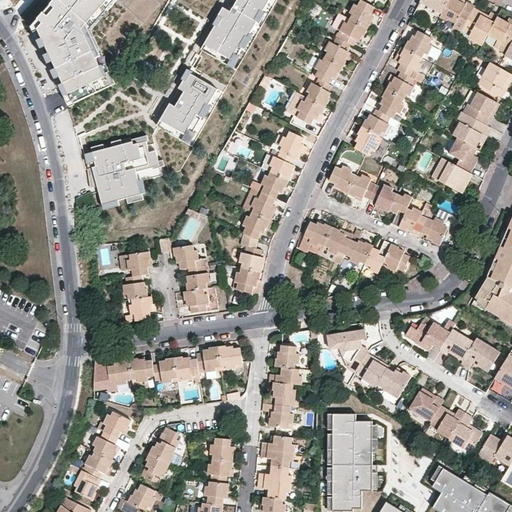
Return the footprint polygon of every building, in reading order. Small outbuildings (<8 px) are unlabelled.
[(110,0),(64,0),(63,1),(61,0),(56,0),(53,5),(57,8),(50,16),(45,13),(40,19),(45,23),(40,29),(40,30),(44,38),(39,41),(43,49),(48,47),(51,53),(46,55),(50,64),(55,62),(58,69),(53,71),(57,79),(62,77),(65,83),(61,85),(66,96),(70,94),(75,103),(111,86),(85,29),(110,0)] [(110,0),(85,29),(111,86),(116,84),(91,30),(117,0),(110,0)] [(238,55),(243,48),(240,46),(246,35),(248,37),(258,22),(255,20),(261,10),(264,12),(270,0),(230,0),(226,9),(224,7),(219,15),(221,16),(216,26),(205,44),(219,53),(216,58),(228,65),(235,53),(238,55)] [(374,7),(362,0),(360,0),(359,4),(355,3),(351,12),(353,13),(351,17),(368,27),(372,20),(371,19),(374,13),(372,12),(374,7)] [(420,0),(420,1),(442,13),(449,0),(420,0)] [(453,27),(461,31),(463,27),(472,11),(474,7),(474,6),(467,2),(465,5),(460,1),(457,0),(449,0),(442,13),(441,16),(448,20),(449,18),(456,22),(453,27)] [(420,1),(418,4),(440,17),(441,16),(442,13),(420,1)] [(53,5),(45,13),(50,16),(57,8),(53,5)] [(488,15),(474,7),(472,11),(481,16),(479,18),(485,21),(488,15)] [(258,22),(260,23),(266,13),(264,12),(261,10),(255,20),(258,22)] [(497,17),(498,15),(491,11),(488,15),(485,21),(479,18),(481,16),(472,11),(463,27),(470,32),(469,35),(468,37),(481,45),(488,34),(497,17)] [(351,17),(340,12),(333,25),(341,29),(346,21),(349,22),(351,17)] [(368,27),(351,17),(349,22),(346,21),(341,29),(344,31),(341,37),(351,43),(355,45),(358,38),(360,39),(363,33),(365,33),(368,27)] [(505,53),(511,40),(511,25),(506,22),(497,17),(488,34),(498,39),(494,46),(505,53)] [(35,32),(40,30),(40,29),(45,23),(40,19),(33,27),(35,32)] [(463,27),(461,31),(469,35),(470,32),(463,27)] [(433,37),(420,30),(416,36),(414,35),(411,41),(409,40),(406,47),(424,57),(426,52),(428,53),(433,45),(430,43),(433,37)] [(243,48),(245,49),(251,38),(248,37),(246,35),(240,46),(243,48)] [(341,37),(338,36),(335,41),(332,40),(327,49),(329,51),(327,55),(344,64),(348,57),(346,56),(350,50),(348,48),(351,43),(341,37)] [(466,39),(480,47),(481,45),(468,37),(466,39)] [(219,53),(205,44),(202,50),(216,58),(219,53)] [(404,54),(403,53),(406,47),(402,45),(396,58),(400,60),(404,54)] [(424,57),(406,47),(403,53),(404,54),(400,60),(403,61),(403,62),(399,69),(402,71),(412,76),(415,78),(422,81),(426,75),(419,71),(423,63),(421,62),(424,57)] [(228,65),(234,68),(241,56),(238,55),(235,53),(228,65)] [(344,64),(327,55),(324,60),(321,58),(317,67),(320,68),(316,75),(319,76),(330,82),(333,76),(335,76),(339,70),(340,71),(344,64)] [(55,62),(50,64),(53,71),(58,69),(55,62)] [(479,82),(502,96),(506,89),(503,88),(507,81),(509,83),(511,77),(511,74),(498,66),(493,63),(489,71),(486,69),(479,82)] [(182,79),(184,80),(187,82),(192,74),(193,72),(188,69),(182,79)] [(392,81),(388,88),(405,97),(407,93),(410,94),(414,85),(412,84),(415,78),(412,76),(402,71),(399,77),(397,76),(393,82),(392,81)] [(171,103),(161,120),(174,128),(171,133),(183,140),(189,129),(194,132),(202,117),(200,115),(206,103),(209,105),(218,89),(192,74),(187,82),(184,80),(179,88),(171,103)] [(308,95),(326,105),(329,98),(328,97),(331,91),(330,90),(333,84),(330,82),(319,76),(316,82),(312,80),(307,89),(310,91),(308,95)] [(405,97),(388,88),(384,95),(386,96),(382,102),(384,104),(381,110),(390,115),(394,117),(397,111),(400,112),(404,103),(402,102),(405,97)] [(495,101),(477,91),(470,105),(467,104),(463,112),(483,123),(495,101)] [(70,105),(75,103),(70,94),(66,96),(70,105)] [(326,105),(308,95),(305,100),(302,99),(298,108),(302,110),(299,117),(313,124),(316,117),(318,118),(321,111),(322,112),(326,105)] [(495,101),(483,123),(488,125),(499,103),(495,101)] [(206,103),(200,115),(202,117),(205,118),(212,106),(209,105),(206,103)] [(381,110),(378,108),(374,114),(372,113),(368,119),(367,119),(363,125),(381,135),(383,130),(386,132),(390,123),(387,121),(390,115),(381,110)] [(453,134),(458,137),(476,147),(481,136),(485,138),(491,127),(488,125),(483,123),(463,112),(461,111),(457,118),(460,120),(453,134)] [(157,126),(171,133),(174,128),(161,120),(157,126)] [(381,135),(363,125),(359,133),(360,134),(357,140),(359,141),(356,147),(367,153),(369,154),(372,148),(376,150),(380,141),(378,140),(381,135)] [(189,129),(183,140),(190,144),(196,133),(194,132),(189,129)] [(282,145),(280,150),(295,156),(299,158),(302,151),(301,150),(303,144),(301,142),(304,136),(290,130),(287,136),(283,135),(279,143),(282,145)] [(479,149),(485,138),(481,136),(476,147),(478,148),(479,149)] [(476,147),(458,137),(449,153),(460,160),(457,165),(471,173),(475,166),(472,165),(475,159),(472,158),(474,155),(478,148),(476,147)] [(134,196),(130,184),(135,183),(132,173),(160,166),(156,150),(149,152),(147,141),(134,145),(133,142),(93,152),(96,166),(93,167),(103,205),(134,196)] [(295,156),(280,150),(277,156),(274,155),(270,164),(272,165),(270,170),(289,178),(293,171),(291,170),(294,164),(292,163),(295,156)] [(457,165),(444,158),(432,177),(463,194),(473,174),(471,173),(457,165)] [(341,189),(349,193),(357,174),(352,172),(353,169),(344,165),(342,168),(336,166),(330,180),(335,182),(335,184),(341,188),(341,189)] [(289,178),(270,170),(267,176),(265,175),(261,185),(263,186),(261,190),(276,197),(279,190),(282,192),(284,185),(286,186),(289,178)] [(357,174),(349,193),(356,196),(357,194),(364,198),(365,196),(370,198),(377,184),(371,181),(372,178),(363,174),(362,176),(357,174)] [(105,210),(139,200),(135,183),(130,184),(134,196),(103,205),(105,210)] [(377,184),(370,198),(377,201),(376,203),(383,206),(382,208),(389,211),(390,209),(397,193),(393,191),(394,188),(385,184),(384,187),(377,184)] [(252,186),(243,206),(252,211),(254,206),(252,205),(256,195),(259,196),(261,190),(252,186)] [(276,197),(261,190),(259,196),(256,195),(252,205),(254,206),(252,211),(271,219),(275,211),(273,210),(276,204),(274,203),(276,197)] [(394,223),(400,225),(408,207),(413,197),(406,193),(405,196),(397,193),(390,209),(397,213),(393,222),(394,223)] [(424,210),(423,214),(428,217),(432,209),(424,205),(422,210),(424,210)] [(408,207),(400,225),(408,229),(409,228),(411,229),(415,231),(416,228),(422,231),(428,217),(423,214),(424,210),(422,210),(415,207),(414,209),(408,207)] [(428,217),(422,231),(429,234),(428,236),(430,237),(434,239),(434,241),(441,244),(454,214),(440,207),(438,212),(434,219),(428,217)] [(434,219),(438,212),(432,209),(428,217),(434,219)] [(271,219),(252,211),(250,215),(247,215),(243,223),(247,225),(244,232),(258,238),(261,231),(263,232),(267,226),(268,226),(271,219)] [(504,249),(511,230),(511,219),(501,247),(504,249)] [(325,244),(334,226),(326,222),(326,224),(319,221),(318,223),(312,220),(300,247),(305,250),(306,249),(310,240),(319,245),(320,242),(325,244)] [(356,231),(343,225),(341,229),(340,230),(347,233),(346,236),(352,239),(356,231)] [(341,229),(334,226),(325,244),(330,247),(329,249),(339,253),(336,260),(342,262),(346,254),(352,239),(346,236),(347,233),(340,230),(341,229)] [(511,230),(504,249),(501,247),(496,260),(499,261),(491,279),(488,278),(475,299),(478,301),(477,304),(486,310),(491,303),(501,309),(500,311),(511,318),(509,323),(511,324),(511,230)] [(242,266),(261,271),(263,262),(262,262),(263,255),(261,255),(263,248),(257,247),(259,238),(258,238),(244,232),(242,243),(247,245),(246,251),(243,250),(240,260),(243,261),(242,266)] [(169,237),(161,238),(162,250),(170,249),(169,245),(170,245),(169,237)] [(352,239),(346,254),(352,257),(351,259),(360,263),(362,261),(366,263),(373,246),(374,244),(368,241),(367,242),(361,239),(360,242),(352,239)] [(321,253),(325,244),(320,242),(319,245),(310,240),(306,249),(320,256),(321,253)] [(384,260),(392,242),(386,240),(382,250),(373,246),(366,263),(373,266),(372,268),(379,272),(384,260)] [(400,246),(392,242),(384,260),(389,263),(388,265),(397,270),(399,266),(405,269),(411,255),(409,254),(405,252),(406,250),(400,247),(400,246)] [(207,255),(205,243),(193,244),(194,249),(197,249),(198,256),(207,255)] [(189,267),(196,266),(204,265),(208,264),(207,258),(198,258),(198,256),(197,249),(194,249),(193,244),(174,247),(175,255),(177,255),(177,262),(181,261),(181,268),(189,267)] [(330,247),(325,244),(321,253),(336,260),(339,253),(329,249),(330,247)] [(141,275),(149,273),(148,266),(150,265),(150,259),(151,259),(150,251),(130,253),(130,259),(128,259),(129,269),(132,269),(133,275),(141,275)] [(130,253),(119,254),(121,270),(129,269),(128,259),(130,259),(130,253)] [(491,279),(499,261),(496,260),(495,260),(488,278),(491,279)] [(205,272),(204,265),(196,266),(189,267),(189,273),(187,274),(187,281),(186,282),(187,290),(204,288),(207,288),(206,281),(209,281),(208,272),(205,272)] [(261,271),(242,266),(241,270),(238,270),(236,280),(240,281),(238,288),(253,291),(253,292),(259,293),(259,292),(260,290),(261,285),(257,284),(258,278),(260,278),(261,271)] [(142,281),(141,275),(133,275),(126,276),(127,283),(124,284),(125,293),(128,293),(129,299),(148,296),(147,288),(146,288),(145,281),(142,281)] [(187,290),(184,291),(185,299),(186,299),(187,305),(189,305),(190,312),(206,310),(205,303),(209,302),(207,293),(205,293),(204,288),(187,290)] [(153,303),(152,296),(148,296),(129,299),(131,312),(126,313),(127,320),(151,317),(150,310),(152,309),(151,303),(153,303)] [(511,318),(500,311),(501,309),(491,303),(486,310),(509,323),(511,318)] [(443,328),(433,322),(430,328),(421,322),(416,330),(410,326),(405,334),(415,340),(416,339),(431,348),(433,344),(440,348),(452,330),(455,325),(447,321),(443,328)] [(364,354),(366,350),(361,347),(360,336),(365,335),(363,326),(326,332),(328,347),(338,346),(347,366),(354,370),(355,368),(364,354)] [(440,348),(439,351),(446,355),(449,351),(450,348),(455,351),(455,355),(463,360),(473,343),(452,330),(440,348)] [(463,360),(461,363),(469,367),(472,362),(473,360),(475,360),(478,362),(476,365),(483,369),(489,359),(493,361),(498,352),(476,338),(473,343),(463,360)] [(416,339),(415,340),(414,341),(429,351),(431,348),(416,339)] [(277,357),(277,365),(283,366),(296,367),(297,362),(300,362),(301,353),(298,352),(299,344),(283,343),(282,350),(280,350),(279,357),(277,357)] [(226,345),(218,346),(221,366),(226,365),(227,368),(237,367),(236,363),(242,362),(240,347),(234,348),(233,345),(227,346),(226,345)] [(221,366),(218,346),(210,347),(210,348),(204,350),(204,352),(197,353),(198,358),(199,368),(206,367),(206,371),(216,369),(216,366),(221,366)] [(371,359),(364,354),(355,368),(362,373),(361,374),(376,383),(377,380),(383,370),(370,361),(371,359)] [(183,355),(175,356),(178,376),(183,376),(184,379),(193,377),(193,374),(200,373),(200,372),(199,368),(198,358),(190,358),(190,356),(183,357),(183,355)] [(178,376),(175,356),(166,358),(166,359),(160,360),(160,363),(153,363),(155,375),(155,379),(162,378),(163,381),(172,380),(172,377),(178,376)] [(506,357),(494,378),(503,384),(506,379),(511,382),(511,387),(511,389),(511,388),(511,359),(507,356),(506,357)] [(155,375),(153,363),(153,360),(146,360),(146,358),(139,359),(139,357),(130,359),(133,378),(138,377),(138,380),(148,379),(148,376),(155,375)] [(133,378),(130,359),(122,360),(122,361),(115,362),(115,365),(108,366),(107,358),(95,360),(98,389),(112,388),(111,381),(121,380),(121,384),(128,383),(127,379),(133,378)] [(385,367),(371,359),(370,361),(383,370),(385,367)] [(486,371),(493,361),(489,359),(483,369),(486,371)] [(294,383),(303,384),(303,375),(300,375),(301,368),(296,367),(283,366),(282,373),(271,372),(270,381),(275,381),(294,383)] [(392,371),(386,366),(385,367),(383,370),(377,380),(384,385),(383,387),(397,396),(410,374),(402,370),(400,371),(394,367),(392,371)] [(511,382),(506,379),(503,384),(511,389),(511,387),(511,382)] [(112,388),(113,391),(122,389),(121,384),(121,380),(111,381),(112,388)] [(276,404),(292,405),(293,398),(296,398),(297,388),(294,388),(294,383),(275,381),(274,388),(276,389),(275,395),(277,396),(276,404)] [(433,400),(435,396),(422,388),(419,391),(433,400)] [(442,403),(444,400),(436,395),(435,396),(433,400),(419,391),(409,408),(431,421),(439,407),(442,403)] [(291,413),(292,405),(276,404),(264,402),(263,410),(270,410),(273,411),(272,418),(271,418),(270,425),(290,427),(291,422),(294,422),(294,413),(291,413)] [(456,412),(442,403),(439,407),(454,416),(456,412)] [(449,439),(465,413),(458,408),(456,412),(454,416),(439,407),(431,421),(430,423),(436,427),(435,430),(449,439)] [(98,427),(103,429),(117,436),(121,428),(123,429),(126,424),(127,424),(130,418),(112,409),(110,414),(108,413),(104,421),(101,420),(98,427)] [(334,413),(334,511),(343,511),(342,511),(350,511),(354,511),(354,508),(363,508),(363,490),(373,491),(373,473),(377,473),(377,465),(373,465),(373,421),(357,421),(357,414),(334,413)] [(473,417),(465,413),(449,439),(449,440),(469,452),(482,432),(475,427),(473,430),(467,427),(469,424),(473,417)] [(155,445),(151,452),(172,463),(177,453),(175,452),(181,440),(178,439),(180,433),(167,427),(164,433),(167,435),(163,443),(159,441),(157,445),(155,445)] [(114,442),(117,436),(103,429),(100,435),(98,435),(94,443),(96,444),(94,449),(95,450),(111,458),(115,451),(113,450),(117,444),(114,442)] [(163,433),(159,441),(163,443),(167,435),(164,433),(163,433)] [(501,439),(491,434),(476,457),(489,465),(493,459),(508,468),(511,462),(511,437),(507,435),(503,441),(502,443),(499,442),(501,439)] [(264,449),(296,452),(296,444),(293,443),(294,437),(275,435),(275,442),(264,441),(264,449)] [(215,458),(234,460),(234,452),(233,452),(234,445),(231,445),(232,438),(217,436),(216,443),(213,443),(212,452),(215,452),(215,458)] [(273,465),(291,467),(292,459),(295,459),(296,452),(264,449),(263,456),(274,457),(273,465)] [(85,470),(99,477),(103,470),(105,471),(108,465),(109,466),(113,459),(111,458),(95,450),(93,454),(90,453),(85,462),(88,464),(85,470)] [(172,463),(151,452),(148,459),(151,461),(149,465),(151,466),(146,475),(160,482),(165,472),(167,473),(172,463)] [(489,465),(476,457),(474,461),(487,468),(489,465)] [(233,468),(234,460),(215,458),(214,463),(211,463),(210,473),(213,473),(212,480),(227,482),(228,475),(231,475),(231,468),(233,468)] [(260,480),(293,483),(294,475),(290,474),(291,467),(273,465),(272,472),(261,471),(260,480)] [(488,495),(444,468),(433,486),(442,492),(433,507),(439,511),(507,511),(511,506),(490,492),(488,495)] [(76,490),(93,499),(97,492),(95,492),(99,485),(96,484),(99,477),(85,470),(82,476),(79,475),(75,484),(78,486),(76,490)] [(208,502),(224,504),(224,496),(227,497),(228,490),(230,490),(230,482),(227,482),(212,480),(211,480),(210,485),(207,485),(206,495),(209,495),(208,502)] [(284,498),(288,498),(288,490),(292,491),(293,483),(260,480),(260,487),(271,489),(270,496),(284,498)] [(157,490),(143,483),(140,490),(137,489),(134,495),(133,495),(130,501),(147,510),(149,506),(152,507),(156,499),(153,498),(157,490)] [(157,490),(153,498),(156,499),(160,501),(164,494),(157,490)] [(284,498),(270,496),(265,496),(264,504),(266,504),(265,511),(267,511),(286,511),(287,503),(283,503),(284,498)] [(89,511),(92,509),(70,497),(58,511),(89,511)] [(380,511),(404,511),(387,501),(380,511)] [(223,511),(224,504),(208,502),(204,502),(203,507),(201,507),(199,511),(220,511),(221,511),(223,511)] [(316,511),(317,503),(307,502),(306,507),(309,507),(309,510),(316,511)]
